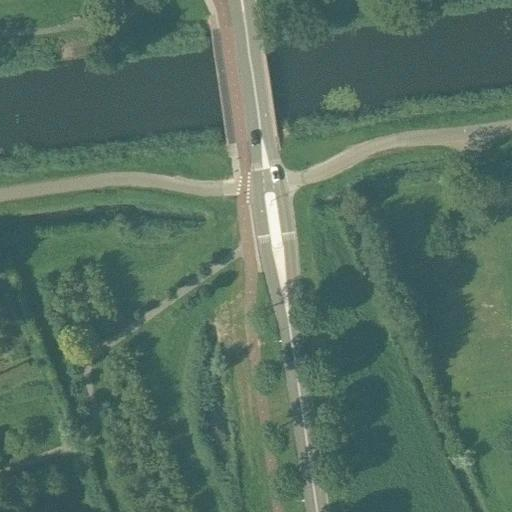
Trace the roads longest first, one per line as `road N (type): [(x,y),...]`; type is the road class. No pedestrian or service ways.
road 1 (unclassified): [(0,193),(132,176),(239,190),(266,183)]
road 2 (unclassified): [(266,183),(321,174),(396,140),(511,126)]
road 3 (tertiary): [(317,511),(280,271)]
road 4 (tertiary): [(266,183),(239,0)]
